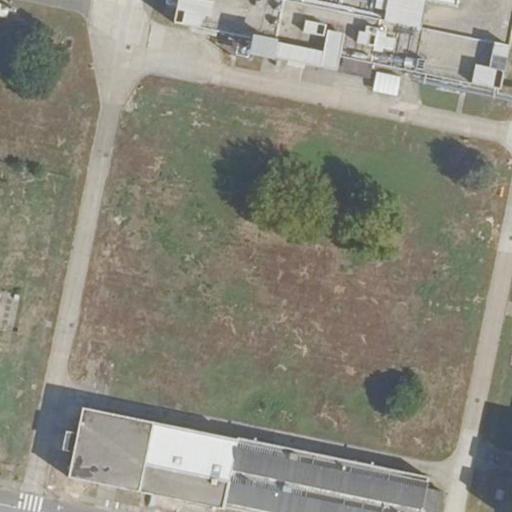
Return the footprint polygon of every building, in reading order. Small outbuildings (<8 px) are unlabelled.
[(511,0),(177,0),(173,20),(251,37),(248,51),(335,69),(338,55),(501,88),(511,34),(511,0)] [(117,352),(110,384),(155,395),(162,361),(117,352)] [(197,361),(190,401),(218,408),(226,367),(197,361)] [(302,382),(295,422),(318,428),(326,388),(302,382)] [(74,414),(61,481),(214,511),(218,511),(219,510),(229,511),(433,511),(438,494),(421,490),(423,479),(231,440),(230,445),(74,414)]
